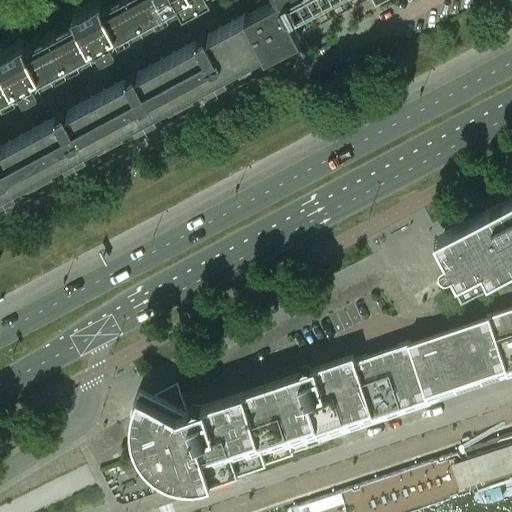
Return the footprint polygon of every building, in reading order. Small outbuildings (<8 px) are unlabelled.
[(0,91),(15,83),(20,81),(24,89),(25,89),(25,90),(26,90),(27,89),(38,84),(38,83),(39,82),(39,81),(39,80),(35,73),(39,70),(93,41),(97,41),(101,47),(101,48),(102,48),(103,48),(104,48),(115,42),(115,41),(116,41),(116,40),(116,39),(113,33),(115,29),(168,0),(180,0),(183,5),(192,0),(89,0),(72,9),(75,15),(71,17),(26,41),(23,36),(0,48),(0,91)] [(277,45),(298,34),(296,29),(351,0),(374,0),(376,1),(378,0),(267,0),(256,6),(246,12),(264,46),(266,51),(277,45)] [(136,121),(158,110),(155,105),(204,79),(207,83),(228,72),(225,67),(264,46),(246,12),(207,32),(206,29),(196,34),(198,37),(137,70),(136,67),(126,72),(127,75),(67,108),(66,105),(56,110),(57,113),(0,143),(0,194),(17,186),(15,181),(64,155),(66,159),(87,148),(85,143),(134,117),(136,121)] [(511,180),(419,230),(430,250),(427,251),(425,253),(424,256),(424,258),(425,261),(426,263),(429,264),(431,265),(436,263),(447,283),(448,282),(453,293),(511,262),(511,180)] [(511,373),(511,304),(461,321),(479,373),(498,366),(500,372),(501,373),(501,374),(502,375),(503,375),(505,376),(506,376),(511,373)] [(476,374),(479,373),(461,321),(354,358),(376,419),(458,392),(459,391),(460,390),(461,389),(461,388),(461,387),(461,385),(459,380),(476,374)] [(376,419),(354,358),(352,352),(310,366),(307,365),(305,365),(302,366),(300,367),(299,369),(299,370),(241,389),(264,457),(376,419)] [(264,457),(241,389),(199,403),(197,402),(194,402),(192,403),(190,405),(189,407),(187,408),(177,380),(154,392),(141,385),(138,389),(136,393),(135,395),(134,399),(133,401),(132,404),(131,409),(131,412),(130,414),(130,417),(130,420),(130,425),(131,431),(132,433),(133,436),(133,439),(135,444),(138,448),(139,451),(140,453),(146,460),(153,467),(159,470),(164,474),(170,476),(177,478),(183,479),(190,479),(196,479),(202,478),(209,476),(210,476),(264,457)]
